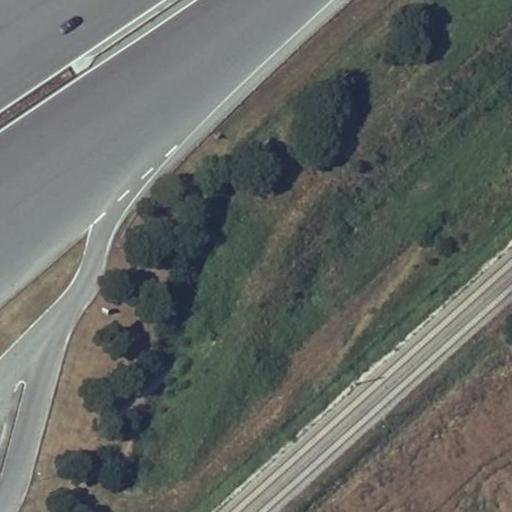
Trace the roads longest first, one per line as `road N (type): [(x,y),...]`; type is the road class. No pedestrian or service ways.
road 1 (motorway): [(54,335),(88,279),(125,189),(215,48)]
road 2 (motorway): [(0,214),(215,48)]
